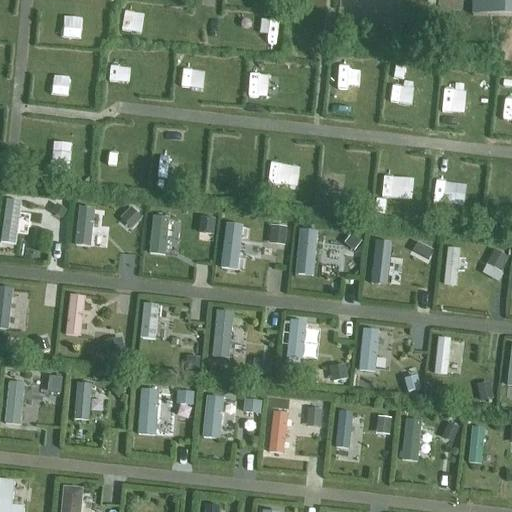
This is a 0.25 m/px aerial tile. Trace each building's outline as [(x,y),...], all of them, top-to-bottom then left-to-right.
[(463,2),(442,0),(438,0),(437,10),(462,13),(463,2)] [(511,0),(471,0),(471,18),(511,19),(511,0)] [(23,204),(7,202),(1,245),(17,247),(18,235),(28,236),(31,216),(21,215),(23,204)] [(57,207),(52,215),(62,221),(67,213),(57,207)] [(132,209),(122,219),(134,229),(143,219),(132,209)] [(96,211),(81,210),(77,247),(92,249),(96,211)] [(170,220),(155,218),(151,256),(166,257),(170,220)] [(202,219),(200,233),(213,234),(214,221),(202,219)] [(244,228),(227,226),(222,270),(239,272),(244,228)] [(273,227),(271,243),(283,244),(284,229),(273,227)] [(319,234),(302,232),(297,276),(315,278),(319,234)] [(347,235),(346,248),(360,249),(362,237),(347,235)] [(391,244),(377,242),(373,279),(387,281),(391,244)] [(462,252),(449,251),(446,286),(458,288),(462,252)] [(494,252),(487,265),(501,273),(508,261),(494,252)] [(11,291),(0,289),(0,330),(6,331),(11,291)] [(71,298),(67,338),(82,340),(87,299),(71,298)] [(160,307),(145,306),(142,341),(157,342),(160,307)] [(233,316),(219,314),(216,349),(230,350),(233,316)] [(308,325),(292,323),(288,361),(304,363),(308,325)] [(382,333),(365,332),(360,374),(377,376),(382,333)] [(452,342),(440,340),(436,377),(449,378),(452,342)] [(120,341),(105,344),(108,359),(124,356),(120,341)] [(49,352),(46,343),(37,347),(40,355),(49,352)] [(186,357),(185,370),(198,371),(199,358),(186,357)] [(253,361),(252,375),(268,377),(269,363),(253,361)] [(343,368),(330,370),(333,386),(346,384),(343,368)] [(50,378),(48,397),(59,398),(61,380),(50,378)] [(417,379),(405,382),(408,394),(420,391),(417,379)] [(26,386),(10,385),(6,427),(22,428),(26,386)] [(118,386),(111,393),(118,400),(125,393),(118,386)] [(490,386),(478,389),(481,403),(492,401),(490,386)] [(109,391),(93,390),(89,432),(105,433),(109,391)] [(160,394),(142,392),(139,437),(157,438),(160,394)] [(178,393),(177,406),(192,407),(193,394),(178,393)] [(226,401),(209,399),(205,440),(221,442),(226,401)] [(245,402),(244,414),(259,415),(260,403),(245,402)] [(309,411),(308,429),(319,429),(320,412),(309,411)] [(354,416),(341,414),(338,450),(350,451),(354,416)] [(289,416),(275,415),(271,455),(285,456),(289,416)] [(378,419),(377,435),(388,436),(389,420),(378,419)] [(423,424),(408,422),(404,463),(419,464),(423,424)] [(449,425),(443,440),(452,444),(458,429),(449,425)] [(486,431),(474,430),(471,466),(483,467),(486,431)] [(16,484),(1,483),(0,493),(0,511),(25,511),(26,510),(14,509),(16,484)] [(82,511),(85,492),(66,490),(63,511),(82,511)] [(156,511),(158,501),(139,499),(137,511),(156,511)]
